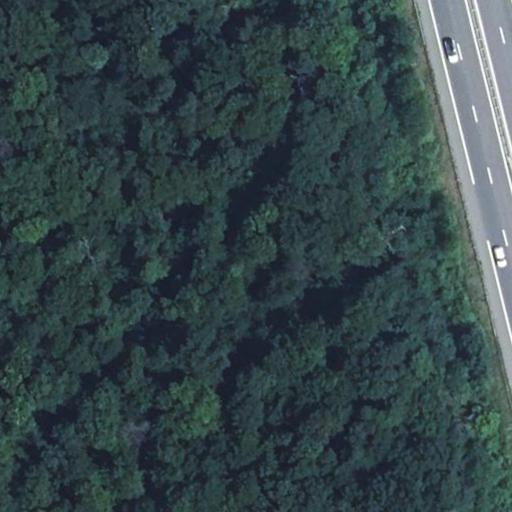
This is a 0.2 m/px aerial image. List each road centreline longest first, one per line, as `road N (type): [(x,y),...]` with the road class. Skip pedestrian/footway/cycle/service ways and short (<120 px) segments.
road 1 (track): [(0,61),(38,236),(312,372),(349,511)]
road 2 (motorway): [(445,0),(511,270)]
